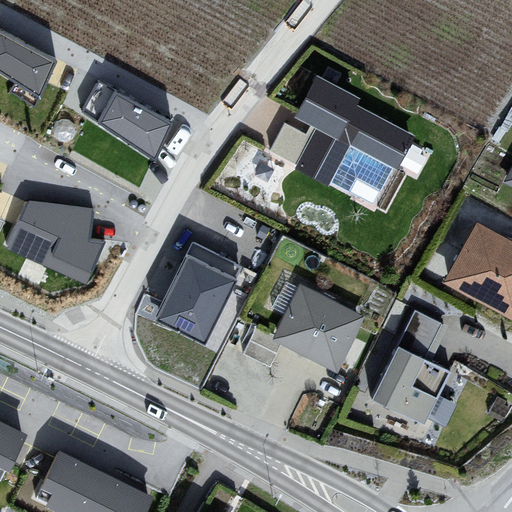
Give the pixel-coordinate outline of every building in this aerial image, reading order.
[(0,25),(0,69),(38,93),(53,54),(0,25)] [(311,66),(288,108),(317,123),(294,166),(374,208),(415,131),(353,98),(357,90),(311,66)] [(95,76),(78,107),(151,156),(169,117),(95,76)] [(96,196),(19,191),(0,232),(0,243),(87,285),(106,236),(91,232),(96,196)] [(511,238),(478,220),(449,280),(511,320),(511,238)] [(190,238),(151,313),(200,338),(239,263),(190,238)] [(303,283),(276,335),(340,370),(365,318),(303,283)] [(449,321),(413,304),(370,394),(423,420),(425,417),(446,427),(459,400),(443,392),(457,365),(433,354),(449,321)] [(252,326),(246,348),(271,354),(276,333),(252,326)] [(370,352),(356,380),(370,387),(384,359),(370,352)] [(0,474),(21,432),(0,421),(0,474)] [(55,443),(29,491),(69,511),(139,511),(150,492),(55,443)]
